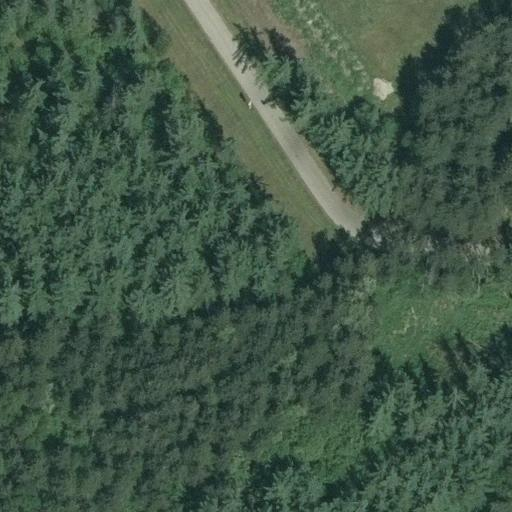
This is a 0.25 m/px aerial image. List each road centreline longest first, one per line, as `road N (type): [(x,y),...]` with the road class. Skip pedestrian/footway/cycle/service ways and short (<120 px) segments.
road 1 (residential): [(213,0),(338,151),(386,178),(511,200)]
road 2 (track): [(384,511),(430,499),(511,446)]
